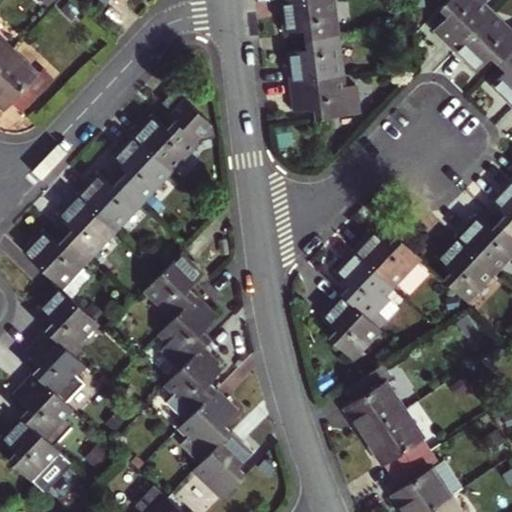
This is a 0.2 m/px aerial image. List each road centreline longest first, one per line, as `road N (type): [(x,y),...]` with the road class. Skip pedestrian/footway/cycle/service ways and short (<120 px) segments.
road 1 (residential): [(16,185),(167,29),(229,11)]
road 2 (residential): [(259,241),(278,355),(325,507)]
road 3 (residential): [(229,11),(259,241)]
road 4 (residential): [(430,146),(378,161),(259,241)]
